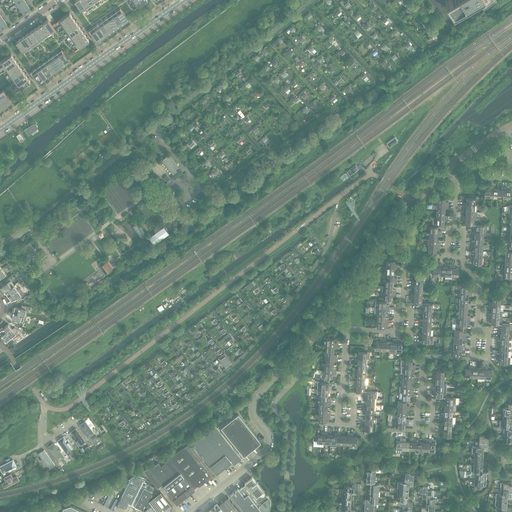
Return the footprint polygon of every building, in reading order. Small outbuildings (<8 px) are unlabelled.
[(27,4),(25,2),(23,0),(21,0),(16,4),(20,9),(27,4)] [(147,0),(75,0),(74,1),(84,14),(84,15),(85,15),(86,15),(85,15),(106,0),(126,0),(133,9),(133,10),(137,7),(147,0)] [(428,0),(449,29),(490,0),(428,0)] [(30,9),(27,4),(20,9),(24,14),(26,12),(30,9)] [(129,20),(123,12),(120,8),(119,8),(120,8),(115,11),(117,14),(124,23),(129,20)] [(124,23),(117,14),(115,11),(111,14),(113,17),(119,26),(124,23)] [(56,34),(57,34),(58,33),(61,31),(63,34),(66,38),(71,46),(74,49),(75,50),(75,51),(89,41),(69,13),(55,23),(52,25),(48,19),(16,42),(23,52),(26,56),(29,53),(33,51),(37,48),(41,45),(45,42),(48,40),(53,37),(56,34)] [(356,13),(349,19),(354,24),(360,18),(356,13)] [(119,26),(113,17),(111,14),(107,17),(109,20),(115,29),(119,26)] [(115,29),(109,20),(107,17),(102,21),(104,23),(111,33),(115,29)] [(419,18),(413,22),(416,26),(422,22),(419,18)] [(111,33),(104,23),(102,21),(98,24),(100,26),(106,36),(111,33)] [(106,36),(100,26),(98,24),(93,27),(95,30),(102,39),(106,36)] [(102,39),(95,30),(93,27),(89,30),(88,30),(97,42),(102,39)] [(292,29),(286,33),(289,37),(295,33),(292,29)] [(357,30),(354,33),(358,38),(362,35),(357,30)] [(407,42),(401,46),(404,51),(410,47),(407,42)] [(281,44),(275,48),(278,52),(284,48),(281,44)] [(68,58),(64,53),(62,49),(61,49),(60,50),(57,53),(59,55),(65,65),(70,61),(68,58)] [(65,65),(59,55),(57,53),(52,56),(54,58),(61,68),(65,65)] [(0,74),(3,72),(11,85),(16,92),(17,92),(21,89),(31,82),(11,54),(0,61),(0,74)] [(61,68),(54,58),(52,56),(51,57),(48,59),(50,62),(57,71),(61,68)] [(57,71),(50,62),(48,59),(44,62),(46,65),(52,74),(57,71)] [(351,61),(345,65),(348,69),(354,65),(351,61)] [(52,74),(46,65),(44,62),(39,65),(41,68),(48,77),(52,74)] [(48,77),(41,68),(39,65),(38,66),(35,68),(37,71),(43,80),(48,77)] [(267,66),(262,70),(265,74),(270,70),(267,66)] [(43,80),(37,71),(35,68),(34,69),(31,71),(30,71),(39,83),(43,80)] [(361,74),(356,78),(359,82),(364,78),(361,74)] [(285,87),(280,91),(283,95),(288,91),(285,87)] [(12,103),(5,93),(3,91),(0,92),(0,96),(0,97),(7,106),(12,103)] [(302,93),(297,97),(300,101),(306,97),(302,93)] [(333,94),(327,98),(330,102),(336,98),(333,94)] [(206,95),(200,100),(204,104),(209,99),(206,95)] [(228,95),(222,99),(225,104),(231,100),(228,95)] [(31,133),(36,130),(32,125),(27,128),(24,130),(28,136),(31,134),(31,133)] [(197,126),(192,130),(195,135),(201,131),(197,126)] [(24,139),(20,133),(16,136),(21,142),(24,139)] [(395,137),(386,143),(389,147),(397,141),(396,139),(395,137)] [(179,168),(168,155),(161,161),(173,175),(177,172),(176,170),(179,168)] [(364,155),(353,162),(355,164),(346,170),(350,175),(358,169),(369,162),(364,155)] [(173,181),(183,173),(180,170),(171,177),(173,181)] [(174,185),(170,180),(166,184),(170,188),(174,185)] [(448,218),(436,218),(433,218),(433,226),(436,227),(436,224),(444,225),(444,221),(447,221),(448,218)] [(138,223),(133,227),(142,239),(147,235),(138,223)] [(151,236),(155,242),(168,232),(167,231),(164,227),(161,230),(151,236)] [(41,258),(36,251),(29,242),(22,248),(33,264),(41,258)] [(481,266),(482,258),(471,257),(471,260),(474,261),(473,264),(478,264),(478,266),(481,266)] [(113,268),(111,265),(108,261),(100,267),(105,274),(113,268)] [(1,287),(0,288),(3,292),(4,291),(4,292),(14,285),(8,277),(4,281),(6,283),(1,287)] [(14,285),(4,292),(8,296),(17,289),(14,285)] [(17,289),(8,296),(11,301),(16,297),(18,300),(23,297),(17,289)] [(263,297),(258,300),(261,306),(267,302),(263,297)] [(13,307),(12,311),(13,312),(27,315),(29,307),(21,305),(21,308),(15,306),(14,307),(13,307)] [(13,312),(12,318),(18,320),(17,323),(22,324),(23,321),(25,321),(27,315),(13,312)] [(470,319),(459,318),(456,318),(455,330),(458,330),(463,330),(463,325),(467,325),(467,322),(470,322),(470,319)] [(8,324),(3,328),(11,337),(18,331),(14,327),(12,329),(8,324)] [(2,327),(0,328),(0,332),(3,336),(0,338),(4,342),(11,337),(3,328),(2,327)] [(335,342),(335,337),(332,336),(332,339),(326,338),(326,345),(337,346),(338,343),(335,342)] [(225,368),(231,363),(224,354),(218,359),(225,368)] [(488,367),(485,367),(484,378),(491,378),(491,373),(493,373),(493,371),(491,371),(491,370),(488,370),(488,367)] [(336,374),(336,372),(325,371),(324,383),(329,383),(329,378),(333,378),(333,374),(336,374)] [(413,394),(402,393),(400,393),(399,398),(400,399),(402,399),(402,402),(404,402),(404,400),(407,400),(410,400),(410,396),(413,396),(413,394)] [(406,405),(407,400),(404,400),(404,402),(402,402),(398,401),(398,408),(409,409),(409,406),(406,405)] [(508,408),(504,408),(503,415),(508,415),(508,416),(511,416),(511,410),(508,410),(508,408)] [(259,439),(258,440),(238,414),(221,428),(244,456),(261,443),(260,442),(261,441),(259,439)] [(511,416),(508,416),(508,415),(503,415),(503,421),(507,421),(507,423),(511,423),(511,417),(511,416)] [(507,423),(507,421),(503,421),(503,422),(502,427),(504,427),(507,428),(506,429),(511,429),(511,427),(511,423),(507,423)] [(93,434),(84,422),(79,426),(87,438),(93,434)] [(372,431),(373,424),(362,423),(361,426),(364,427),(364,430),(364,434),(366,436),(366,430),(372,431)] [(241,459),(238,454),(215,426),(192,444),(216,474),(232,462),(234,465),(234,464),(237,462),(239,460),(240,460),(241,459)] [(84,441),(75,429),(71,432),(80,444),(84,441)] [(484,437),(484,436),(480,435),(479,441),(479,442),(484,442),(484,444),(488,444),(489,438),(484,437)] [(72,449),(63,437),(57,441),(66,453),(72,449)] [(484,444),(484,442),(479,442),(479,446),(479,448),(483,448),(483,450),(488,450),(488,444),(484,444)] [(63,457),(53,443),(47,447),(57,461),(63,457)] [(213,475),(211,472),(188,443),(163,460),(165,462),(172,471),(176,476),(180,472),(184,476),(195,490),(194,488),(198,485),(199,486),(213,475)] [(479,446),(475,446),(472,446),(472,452),(474,452),(474,453),(479,453),(479,454),(483,455),(483,450),(483,448),(479,448),(479,446)] [(43,450),(37,454),(45,466),(51,462),(43,450)] [(479,454),(479,453),(474,453),(474,459),(478,459),(478,461),(483,461),(483,455),(479,454)] [(478,461),(478,459),(474,459),(474,465),(478,466),(478,467),(482,467),(483,461),(478,461)] [(0,466),(0,470),(2,474),(15,467),(12,460),(0,466)] [(158,463),(143,471),(148,476),(158,488),(161,485),(162,486),(176,476),(172,471),(165,462),(161,465),(158,463)] [(478,466),(474,465),(471,465),(470,472),(475,472),(477,472),(477,473),(482,474),(482,472),(482,467),(478,467),(478,466)] [(367,471),(366,477),(371,477),(371,476),(374,476),(375,469),(371,469),(371,471),(367,471)] [(410,473),(410,471),(405,471),(404,478),(409,478),(409,479),(413,480),(414,473),(410,473)] [(175,484),(184,476),(180,472),(176,476),(162,486),(166,491),(175,484)] [(487,472),(482,472),(482,474),(477,473),(477,472),(475,472),(474,479),(481,480),(481,478),(486,478),(487,472)] [(1,484),(3,489),(18,481),(18,479),(16,476),(12,478),(10,474),(3,478),(5,482),(1,484)] [(144,481),(145,478),(138,475),(131,477),(117,506),(126,508),(128,504),(131,505),(143,481),(144,481)] [(186,497),(195,490),(184,476),(175,484),(186,497)] [(270,500),(260,487),(252,477),(245,483),(246,484),(242,487),(258,506),(262,511),(267,511),(270,510),(270,500)] [(409,479),(409,478),(404,478),(404,482),(405,482),(405,484),(409,484),(408,486),(409,486),(413,486),(413,480),(409,479)] [(486,485),(486,478),(481,478),(481,480),(474,479),(474,486),(481,486),(481,485),(485,485),(486,485)] [(143,481),(144,481),(143,481),(131,505),(134,507),(133,509),(143,511),(155,487),(143,481)] [(356,483),(357,481),(352,481),(351,485),(352,485),(352,487),(356,488),(356,489),(360,489),(361,483),(356,483)] [(375,484),(375,482),(371,482),(371,484),(370,484),(370,488),(374,488),(374,490),(379,490),(379,484),(375,484)] [(404,482),(400,482),(397,482),(397,488),(400,488),(404,489),(404,490),(408,490),(409,486),(408,486),(409,484),(405,484),(405,482),(404,482)] [(511,484),(511,485),(511,482),(508,482),(508,483),(501,483),(500,489),(503,489),(507,490),(507,491),(511,492),(511,490),(511,484)] [(177,504),(186,497),(175,484),(166,491),(177,504)] [(352,485),(351,485),(347,485),(347,490),(347,492),(351,492),(351,494),(356,494),(356,489),(356,488),(352,487),(352,485)] [(427,490),(428,485),(423,485),(423,486),(418,486),(418,488),(418,493),(422,493),(423,493),(423,491),(427,492),(427,490)] [(262,511),(258,506),(242,487),(239,490),(238,489),(231,495),(244,511),(262,511)] [(374,490),(374,488),(370,488),(370,495),(374,495),(374,497),(378,497),(379,490),(374,490)] [(404,489),(400,488),(397,488),(396,495),(399,495),(404,495),(404,496),(408,497),(408,490),(404,490),(404,489)] [(347,490),(343,490),(340,489),(339,496),(342,496),(347,496),(347,498),(351,498),(351,494),(351,492),(347,492),(347,490)] [(507,490),(503,489),(500,489),(500,494),(503,494),(503,496),(507,496),(507,498),(511,498),(511,492),(507,491),(507,490)] [(432,490),(427,490),(427,492),(423,491),(423,493),(422,493),(422,498),(426,498),(427,498),(427,496),(431,496),(431,498),(432,490)] [(171,511),(170,510),(173,507),(160,492),(149,501),(152,505),(144,511),(171,511)] [(500,494),(498,494),(496,493),(495,500),(498,500),(503,500),(502,502),(507,502),(507,498),(507,496),(503,496),(503,494),(500,494)] [(374,497),(374,495),(370,495),(369,499),(370,499),(370,501),(373,501),(373,503),(376,503),(378,503),(378,497),(374,497)] [(404,495),(399,495),(396,495),(396,501),(399,501),(402,501),(403,501),(403,503),(408,503),(408,501),(408,497),(404,496),(404,495)] [(347,498),(347,496),(342,496),(342,503),(347,503),(347,504),(351,505),(351,498),(347,498)] [(431,498),(431,496),(427,496),(427,498),(426,498),(426,503),(430,503),(430,504),(435,504),(435,498),(431,498)] [(240,511),(228,497),(219,504),(225,511),(240,511)] [(370,499),(369,499),(365,499),(365,505),(369,506),(369,507),(374,508),(376,508),(376,503),(373,503),(373,501),(370,501),(370,499)] [(503,500),(498,500),(495,500),(495,506),(502,507),(502,508),(506,509),(506,507),(507,507),(507,502),(502,502),(503,500)] [(412,501),(408,501),(408,503),(403,503),(403,501),(403,509),(407,510),(407,508),(412,508),(412,501)] [(347,503),(342,503),(339,502),(339,509),(343,509),(346,509),(346,511),(350,511),(350,509),(351,505),(347,504),(347,503)] [(212,511),(211,510),(218,505),(217,503),(205,511),(212,511)] [(430,504),(430,503),(426,503),(426,507),(426,509),(430,509),(430,511),(435,511),(435,504),(430,504)]
